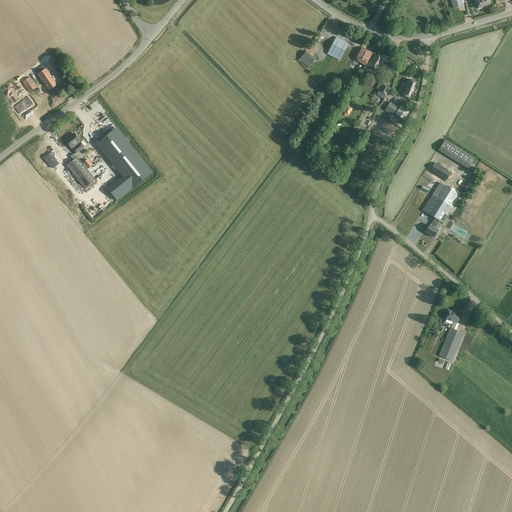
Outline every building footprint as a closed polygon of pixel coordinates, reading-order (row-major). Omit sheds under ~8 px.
[(463,5),(460,0),(450,0),(453,8),(463,5)] [(490,4),(488,0),(474,0),(477,9),(490,4)] [(348,43),(336,37),(327,55),(339,61),(348,43)] [(372,53),(360,47),(354,59),(366,65),(372,53)] [(316,59),(306,51),(299,60),(308,68),(316,59)] [(385,58),(379,54),(377,56),(375,54),(371,60),(368,66),(377,72),(382,64),(385,58)] [(58,60),(56,56),(49,60),(52,64),(58,60)] [(54,81),(43,65),(35,71),(49,91),(57,85),(54,81)] [(388,67),(385,73),(390,76),(393,70),(388,67)] [(36,88),(29,77),(22,82),(30,93),(36,88)] [(401,94),(401,95),(413,100),(419,84),(408,79),(406,83),(407,83),(403,94),(401,94)] [(380,89),(378,92),(386,96),(387,94),(391,88),(386,86),(385,87),(382,85),(380,89)] [(22,101),(14,107),(20,114),(27,109),(34,105),(28,96),(21,101),(22,101)] [(397,107),(391,103),(386,111),(393,115),(397,107)] [(346,105),(341,113),(347,117),(348,115),(352,109),(346,105)] [(118,130),(98,146),(133,188),(152,173),(118,130)] [(85,147),(74,133),(71,136),(71,137),(65,141),(76,154),(85,147)] [(474,158),(445,140),(438,151),(468,169),(474,158)] [(102,160),(103,159),(91,144),(87,147),(90,152),(86,155),(94,165),(92,166),(101,177),(111,169),(108,165),(106,166),(102,160)] [(58,164),(53,157),(54,155),(52,152),(44,158),(53,168),(58,164)] [(73,160),(66,166),(85,189),(96,181),(95,180),(88,170),(85,167),(83,164),(77,157),(77,158),(74,154),(70,157),(73,160)] [(88,159),(83,163),(84,164),(83,164),(85,167),(85,166),(88,169),(93,165),(88,159)] [(451,173),(435,163),(430,171),(446,181),(451,173)] [(439,183),(432,195),(436,198),(427,213),(435,218),(430,226),(430,225),(425,232),(434,237),(438,231),(435,228),(439,221),(442,223),(459,196),(439,183)] [(423,210),(427,213),(436,198),(432,195),(423,210)] [(460,315),(449,311),(446,319),(445,322),(452,325),(451,328),(450,328),(439,356),(452,361),(463,333),(454,330),(457,323),(460,315)]
